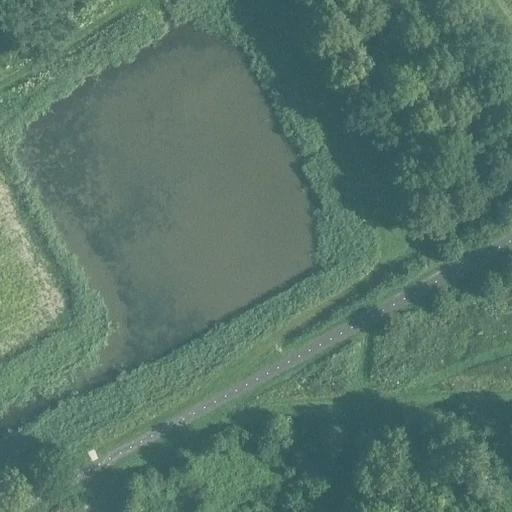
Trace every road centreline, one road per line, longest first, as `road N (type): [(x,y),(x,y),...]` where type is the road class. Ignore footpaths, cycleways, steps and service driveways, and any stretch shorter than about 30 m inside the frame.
road 1 (unknown): [(511,177),(243,359),(83,445),(95,465)]
road 2 (unknown): [(355,325),(333,511)]
